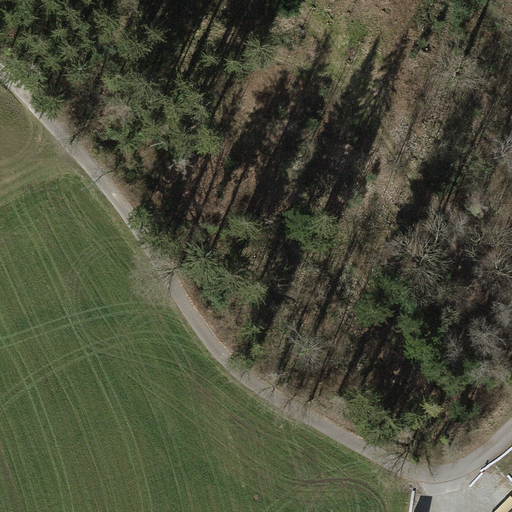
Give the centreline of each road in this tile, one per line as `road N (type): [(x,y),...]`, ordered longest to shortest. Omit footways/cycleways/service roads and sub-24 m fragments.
road 1 (track): [(0,78),(29,98),(199,329),(300,422),(450,482),(511,434)]
road 2 (track): [(299,0),(511,323)]
